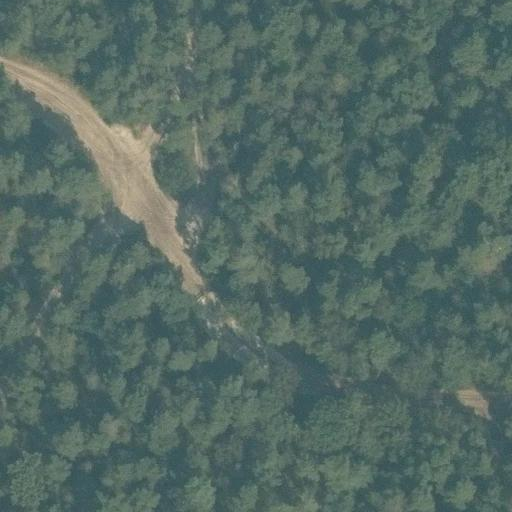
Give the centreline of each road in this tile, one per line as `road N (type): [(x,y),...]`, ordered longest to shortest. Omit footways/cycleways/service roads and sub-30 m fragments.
road 1 (track): [(511,409),(383,400),(244,352),(173,254),(128,170),(40,92),(0,75)]
road 2 (track): [(0,414),(128,170)]
